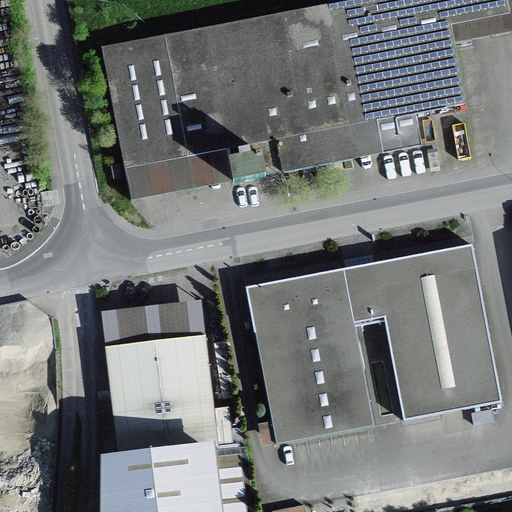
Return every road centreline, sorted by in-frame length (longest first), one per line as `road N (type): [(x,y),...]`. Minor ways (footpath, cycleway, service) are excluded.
road 1 (residential): [(511,185),(80,271)]
road 2 (residential): [(80,271),(37,0)]
road 3 (track): [(66,511),(71,318),(80,271)]
